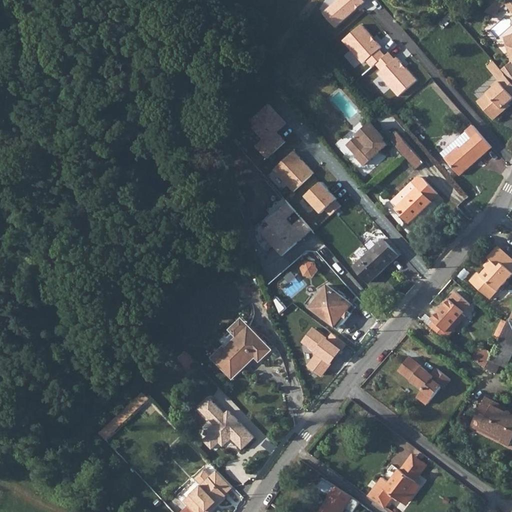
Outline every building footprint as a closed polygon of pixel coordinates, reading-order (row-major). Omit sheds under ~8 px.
[(336,0),(321,12),(335,28),(365,2),(363,1),(364,0),(336,0)] [(496,0),(487,8),(492,13),(505,2),(501,0),(496,0)] [(62,31),(69,28),(64,13),(57,15),(62,31)] [(375,65),(385,56),(380,50),(382,47),(361,24),(341,40),(361,64),(366,61),(371,68),(375,65)] [(397,97),(416,80),(396,56),(393,58),(388,52),(385,56),(375,65),(379,70),(376,73),(397,97)] [(511,60),(502,70),(507,77),(511,74),(511,60)] [(502,108),(511,99),(511,82),(507,77),(502,70),(494,62),(489,67),(499,79),(492,85),(494,87),(478,101),(494,119),(505,110),(502,108)] [(266,156),(286,138),(278,130),(287,121),(268,101),(246,119),(261,137),(254,143),(266,156)] [(365,165),(388,144),(384,139),(385,137),(372,122),(358,134),(359,135),(348,144),(358,155),(357,156),(365,165)] [(446,158),(461,175),(493,147),(473,125),(466,132),(472,138),(461,148),(459,146),(446,158)] [(417,168),(424,162),(397,131),(390,137),(393,140),(417,168)] [(466,132),(441,153),(446,158),(459,146),(461,148),(472,138),(466,132)] [(389,135),(385,137),(384,139),(388,144),(393,140),(390,137),(389,135)] [(293,192),(313,173),(293,150),(272,170),(293,192)] [(424,178),(418,176),(392,201),(398,207),(396,208),(410,223),(433,202),(432,200),(439,193),(424,178)] [(319,181),(301,196),(318,214),(323,210),(329,216),(340,206),(319,181)] [(282,256),(312,231),(301,217),(292,224),(287,218),(295,211),(286,201),(263,220),(268,225),(260,232),(282,256)] [(399,255),(384,238),(355,265),(370,282),(386,268),(384,266),(390,260),(392,262),(399,255)] [(511,270),(510,269),(511,266),(511,257),(498,245),(489,256),(491,258),(493,261),(487,267),(482,274),(479,272),(471,280),(491,298),(511,274),(511,270)] [(493,261),(491,258),(485,265),(487,267),(493,261)] [(315,262),(307,261),(302,267),(305,275),(313,276),(318,270),(315,262)] [(353,304),(329,284),(311,307),(336,326),(353,304)] [(463,313),(471,304),(457,291),(432,319),(435,321),(450,334),(466,316),(463,313)] [(511,319),(510,318),(508,321),(500,339),(511,344),(511,319)] [(240,335),(250,325),(245,319),(234,329),(240,335)] [(450,334),(435,321),(431,326),(447,338),(450,334)] [(214,356),(234,378),(242,370),(241,369),(257,353),(263,359),(273,349),(250,325),(240,335),(227,347),(225,345),(214,356)] [(314,355),(306,366),(320,378),(345,344),(330,333),(327,339),(313,328),(300,343),(314,355)] [(511,344),(500,339),(493,353),(490,360),(501,365),(507,367),(511,356),(511,344)] [(487,349),(482,345),(473,357),(478,361),(487,349)] [(486,368),(490,360),(493,353),(487,349),(478,361),(486,368)] [(241,369),(242,370),(257,356),(261,361),(263,359),(257,353),(241,369)] [(433,374),(410,356),(399,370),(424,389),(418,396),(428,404),(442,386),(445,387),(451,379),(437,368),(433,374)] [(501,365),(490,360),(486,368),(497,373),(501,365)] [(108,440),(152,398),(145,391),(101,433),(108,440)] [(511,409),(486,396),(483,402),(492,407),(493,404),(507,411),(508,410),(509,410),(510,409),(511,410),(511,409)] [(229,410),(226,413),(211,398),(200,408),(213,422),(215,420),(217,421),(215,423),(211,427),(211,432),(207,436),(206,442),(212,448),(220,441),(228,442),(232,438),(236,438),(235,441),(243,449),(255,437),(229,410)] [(511,444),(511,410),(510,409),(509,410),(508,410),(507,411),(493,404),(492,407),(483,402),(471,425),(511,446),(511,444)] [(401,469),(416,480),(428,464),(413,453),(401,469)] [(202,484),(185,501),(195,511),(207,511),(208,511),(209,511),(215,507),(213,505),(218,501),(219,503),(227,495),(226,494),(234,487),(217,470),(212,475),(205,468),(195,477),(202,484)] [(368,495),(385,508),(393,497),(395,496),(399,499),(402,501),(417,481),(416,480),(401,469),(400,468),(390,482),(383,477),(368,495)] [(417,481),(402,501),(407,505),(422,485),(417,481)] [(342,511),(352,496),(336,485),(318,511),(342,511)]
